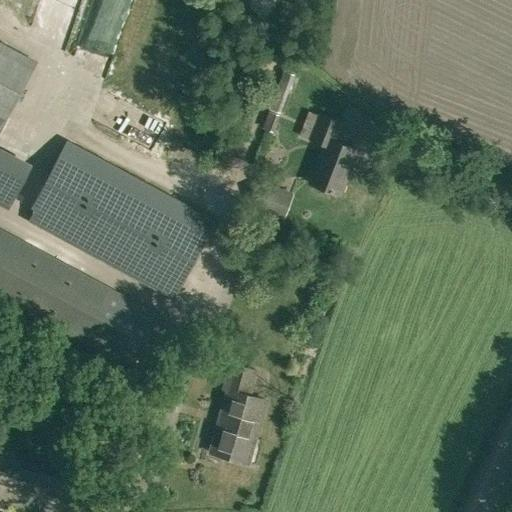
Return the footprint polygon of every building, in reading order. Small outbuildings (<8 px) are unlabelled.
[(0,120),(33,60),(0,42),(0,120)] [(292,74),(284,71),(271,109),(279,112),(292,74)] [(301,136),(310,139),(324,145),(309,183),(339,195),(357,150),(333,141),(340,123),(311,112),(310,112),(301,136)] [(139,131),(132,140),(154,155),(161,146),(139,131)] [(170,296),(210,219),(70,143),(29,220),(170,296)] [(292,194),(262,183),(253,206),(283,218),(292,194)] [(159,315),(0,229),(0,297),(130,368),(159,315)] [(247,463),(264,400),(249,395),(256,370),(230,363),(223,389),(228,391),(210,452),(247,463)] [(150,422),(159,390),(136,383),(128,415),(150,422)] [(42,479),(46,461),(30,457),(26,475),(42,479)]
